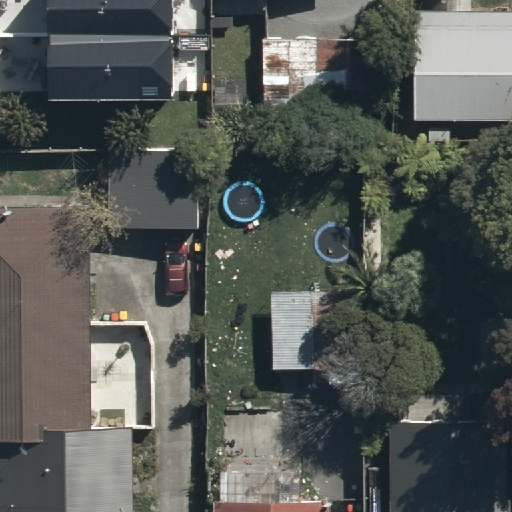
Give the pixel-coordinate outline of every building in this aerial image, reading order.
[(48,0),(48,86),(173,86),(173,0),(48,0)] [(511,129),(511,10),(472,10),(471,0),(408,0),(409,8),(423,8),(423,19),(414,19),(415,131),(423,131),(424,147),(451,146),(451,131),(511,129)] [(312,34),(263,35),(266,107),(315,105),(312,34)] [(108,144),(108,222),(200,222),(200,143),(108,144)] [(90,211),(0,212),(0,511),(131,511),(130,439),(92,440),(90,211)] [(270,293),(270,360),(323,360),(323,293),(270,293)] [(511,325),(478,326),(479,397),(511,397),(511,325)] [(511,511),(511,405),(387,406),(387,511),(511,511)] [(338,511),(339,491),(220,491),(220,511),(338,511)]
